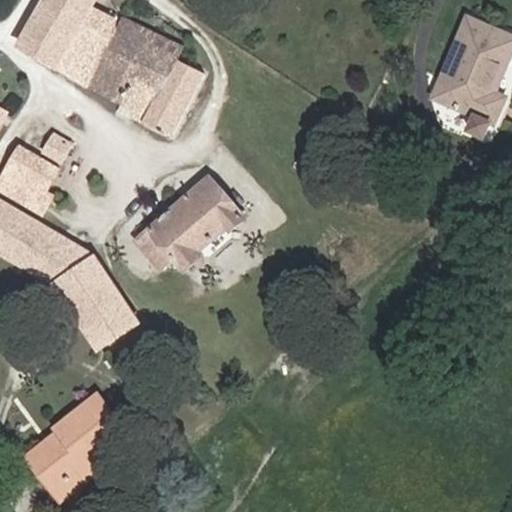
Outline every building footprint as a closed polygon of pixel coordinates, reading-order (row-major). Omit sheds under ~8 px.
[(88,86),(122,23),(94,8),(98,0),(42,0),(17,48),(88,86)] [(88,86),(150,119),(181,62),(188,48),(126,15),(122,23),(88,86)] [(511,32),(471,16),(436,93),(479,112),(472,129),(488,135),(495,119),(499,120),(508,97),(492,89),(504,61),(508,63),(511,54),(511,32)] [(181,62),(150,119),(146,126),(173,140),(208,76),(181,62)] [(60,140),(51,156),(64,163),(73,147),(60,140)] [(25,149),(3,191),(48,215),(59,194),(51,190),(61,169),(25,149)] [(211,181),(139,238),(162,269),(176,258),(187,271),(199,262),(202,266),(241,238),(238,232),(246,226),(211,181)] [(0,249),(60,283),(99,347),(144,324),(101,256),(0,201),(0,249)] [(26,461),(51,492),(82,467),(123,434),(94,397),(53,430),(57,436),(26,461)] [(82,467),(51,492),(58,501),(89,476),(82,467)]
